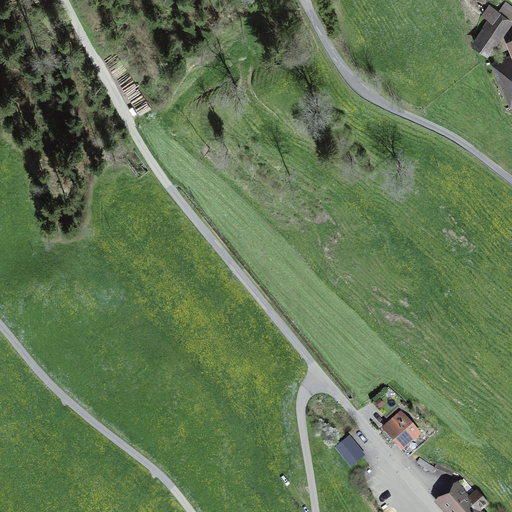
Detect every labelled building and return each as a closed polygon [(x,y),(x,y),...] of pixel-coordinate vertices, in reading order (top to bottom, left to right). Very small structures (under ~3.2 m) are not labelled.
[(511,18),(511,8),(506,3),(498,13),(490,6),(483,16),(491,22),(475,45),(486,53),(511,18)] [(511,54),(496,61),(511,96),(511,43),(508,45),(511,54)] [(263,129),(273,138),(279,131),(268,122),(263,129)] [(377,407),(387,419),(399,408),(389,396),(377,407)] [(410,457),(419,448),(413,441),(419,435),(401,415),(385,429),(410,457)] [(347,439),(335,449),(350,468),(362,458),(347,439)] [(464,480),(438,502),(447,511),(478,511),(486,505),(464,480)]
